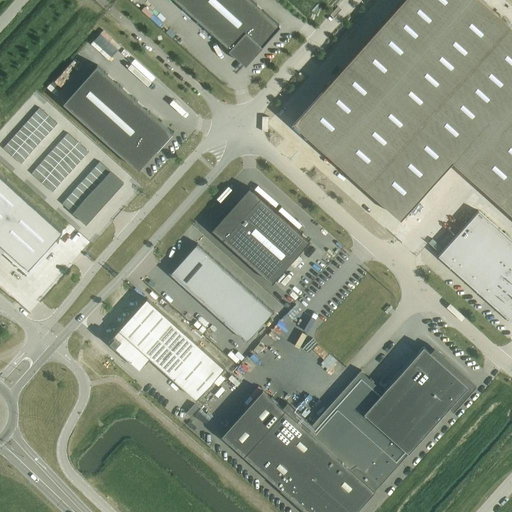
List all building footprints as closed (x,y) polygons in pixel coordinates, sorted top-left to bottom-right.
[(176,0),(185,9),(245,62),(279,25),(251,0),(176,0)] [(511,34),(472,0),(406,0),(301,120),(405,211),(456,158),(511,208),(511,34)] [(63,103),(137,170),(171,132),(158,120),(159,120),(97,65),(63,103)] [(39,107),(35,112),(44,120),(48,115),(39,107)] [(35,112),(31,116),(40,125),(44,120),(35,112)] [(48,115),(44,120),(53,128),(57,123),(48,115)] [(31,116),(27,121),(36,129),(40,125),(31,116)] [(44,120),(40,125),(49,132),(53,128),(44,120)] [(27,121),(23,125),(32,133),(36,129),(27,121)] [(23,125),(19,130),(28,138),(32,133),(23,125)] [(40,125),(36,129),(45,137),(49,132),(40,125)] [(36,129),(32,133),(41,141),(45,137),(36,129)] [(19,130),(15,134),(24,142),(28,138),(19,130)] [(32,133),(28,138),(37,146),(41,141),(32,133)] [(68,133),(63,137),(74,147),(78,142),(68,133)] [(15,134),(11,139),(20,147),(24,142),(15,134)] [(63,137),(59,142),(70,151),(74,147),(63,137)] [(28,138),(24,142),(33,150),(37,146),(28,138)] [(11,139),(7,143),(16,151),(20,147),(11,139)] [(24,142),(20,147),(29,155),(33,150),(24,142)] [(59,142),(56,146),(66,156),(70,151),(59,142)] [(78,142),(74,147),(79,152),(84,147),(78,142)] [(7,143),(3,148),(12,156),(16,151),(7,143)] [(56,146),(52,151),(62,160),(66,156),(56,146)] [(20,147),(16,151),(25,159),(29,155),(20,147)] [(74,147),(70,151),(81,161),(85,156),(79,152),(74,147)] [(84,147),(79,152),(85,156),(89,152),(84,147)] [(16,151),(12,156),(21,164),(25,159),(16,151)] [(52,151),(48,155),(58,165),(62,160),(52,151)] [(70,151),(66,156),(77,165),(81,161),(70,151)] [(48,155),(44,160),(54,169),(58,165),(48,155)] [(66,156),(62,160),(73,170),(77,165),(66,156)] [(44,160),(40,164),(50,173),(54,169),(44,160)] [(62,160),(58,165),(69,174),(73,170),(62,160)] [(99,161),(95,167),(105,176),(110,171),(99,161)] [(40,164),(36,169),(46,178),(50,173),(40,164)] [(58,165),(54,169),(65,179),(69,174),(58,165)] [(95,167),(90,172),(100,181),(104,178),(105,176),(95,167)] [(36,169),(31,173),(42,183),(46,178),(36,169)] [(54,169),(50,173),(61,183),(65,179),(54,169)] [(105,176),(104,178),(117,190),(123,183),(110,171),(105,176)] [(90,172),(85,177),(96,186),(97,185),(100,181),(90,172)] [(50,173),(46,178),(57,187),(61,183),(50,173)] [(0,175),(0,242),(29,268),(56,238),(63,230),(0,175)] [(85,177),(81,182),(91,192),(96,186),(85,177)] [(46,178),(42,183),(52,192),(57,187),(46,178)] [(100,181),(97,185),(111,197),(117,190),(104,178),(100,181)] [(81,182),(76,187),(87,197),(91,192),(81,182)] [(96,186),(91,192),(105,204),(111,197),(97,185),(96,186)] [(76,187),(71,193),(82,202),(85,198),(87,197),(76,187)] [(249,187),(212,228),(272,282),(309,240),(249,187)] [(87,197),(85,198),(99,211),(105,204),(91,192),(87,197)] [(71,193),(67,198),(77,207),(79,205),(82,202),(71,193)] [(67,198),(62,203),(72,212),(77,207),(67,198)] [(82,202),(79,205),(92,217),(99,211),(85,198),(82,202)] [(77,207),(72,212),(86,225),(92,217),(79,205),(77,207)] [(511,241),(478,211),(438,256),(511,322),(511,241)] [(197,243),(170,273),(246,341),(273,311),(197,243)] [(150,358),(174,379),(202,347),(147,298),(108,341),(140,370),(150,358)] [(383,390),(360,370),(312,425),(287,402),(283,408),(262,389),(222,435),(296,502),(294,504),(298,507),(300,505),(307,511),(355,511),(467,385),(423,345),(383,390)] [(202,347),(174,379),(196,399),(225,367),(202,347)]
